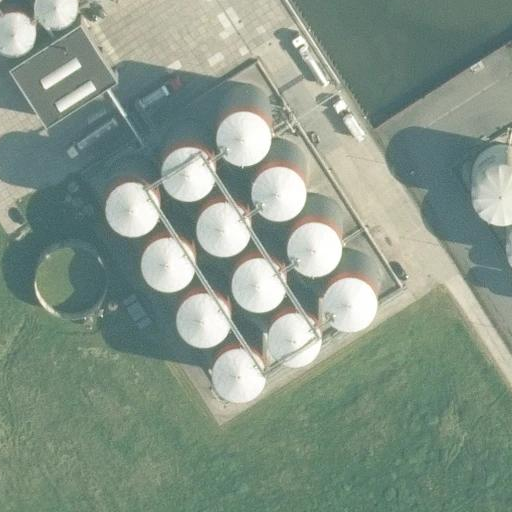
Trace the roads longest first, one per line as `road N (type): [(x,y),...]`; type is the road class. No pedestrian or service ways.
road 1 (unknown): [(511,354),(305,39),(267,0)]
road 2 (unknown): [(212,0),(106,69),(0,154)]
